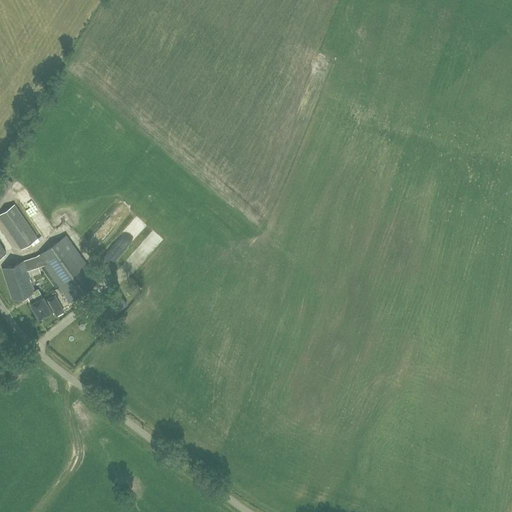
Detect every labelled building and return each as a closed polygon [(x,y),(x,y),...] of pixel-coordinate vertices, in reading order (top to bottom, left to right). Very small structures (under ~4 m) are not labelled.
[(0,174),(0,199),(11,181),(0,174)] [(20,182),(14,188),(24,197),(29,191),(20,182)] [(124,202),(109,222),(120,231),(135,211),(124,202)] [(0,213),(0,217),(21,248),(37,237),(14,204),(0,213)] [(37,255),(2,268),(12,299),(26,294),(31,303),(38,317),(44,314),(44,316),(50,313),(49,312),(50,311),(53,309),(56,315),(63,311),(54,295),(47,299),(48,301),(45,302),(42,296),(37,288),(34,290),(29,276),(27,270),(37,266),(44,264),(70,301),(98,280),(66,235),(37,255)]
